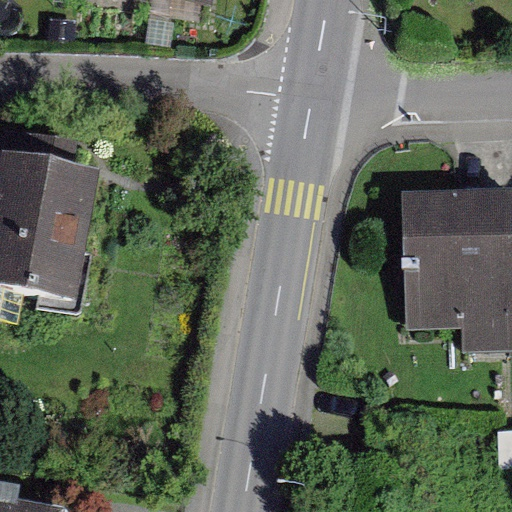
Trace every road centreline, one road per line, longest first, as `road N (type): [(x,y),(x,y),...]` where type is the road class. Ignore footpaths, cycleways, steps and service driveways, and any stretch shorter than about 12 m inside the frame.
road 1 (tertiary): [(244,511),(311,99)]
road 2 (residential): [(311,99),(87,79),(0,82)]
road 3 (unclassified): [(511,92),(311,99)]
